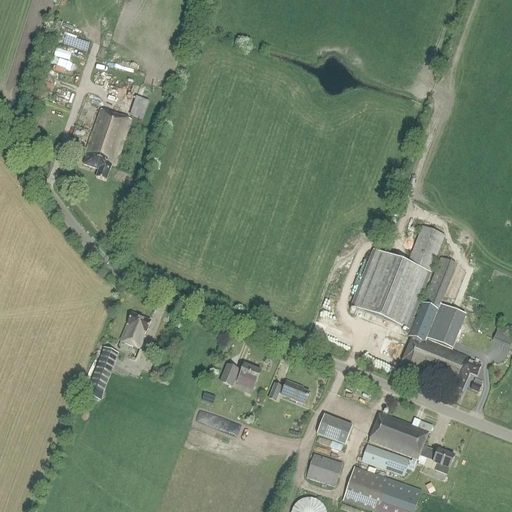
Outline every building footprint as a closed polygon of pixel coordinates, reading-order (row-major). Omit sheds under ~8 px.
[(141,96),(134,115),(146,120),(153,101),(141,96)] [(114,166),(129,120),(100,110),(85,154),(86,155),(83,166),(98,171),(95,178),(106,181),(112,165),(114,166)] [(76,152),(74,158),(81,160),(83,154),(76,152)] [(467,358),(451,351),(425,341),(439,305),(455,265),(441,259),(417,319),(412,317),(436,257),(445,236),(422,227),(407,265),(374,251),(351,307),(407,330),(406,333),(410,335),(409,338),(411,339),(401,364),(421,372),(453,385),(453,387),(462,391),(469,374),(476,377),(481,366),(467,361),(467,358)] [(140,349),(150,322),(131,315),(121,341),(140,349)] [(511,333),(498,328),(493,341),(510,348),(511,341),(511,333)] [(118,354),(104,349),(85,396),(100,402),(118,354)] [(260,372),(244,365),(241,372),(226,366),(220,383),(231,387),(233,382),(252,390),(260,372)] [(274,385),(268,400),(275,403),(279,393),(282,394),(281,396),(304,406),(309,393),(302,390),(302,389),(286,382),(284,389),(281,388),(274,385)] [(479,393),(481,387),(475,384),(473,390),(479,393)] [(201,401),(207,403),(210,396),(204,394),(201,401)] [(346,445),(353,426),(324,415),(317,434),(346,445)] [(455,457),(438,451),(437,453),(423,447),(428,434),(379,415),(369,442),(412,459),(411,461),(367,446),(362,462),(404,477),(407,470),(413,472),(415,466),(418,461),(424,464),(426,459),(434,462),(434,463),(438,465),(435,471),(447,475),(449,469),(450,469),(455,457)] [(341,452),(343,447),(332,443),(330,448),(341,452)] [(315,455),(307,478),(336,488),(344,465),(315,455)] [(355,469),(343,502),(371,511),(414,511),(422,492),(355,469)] [(435,492),(430,484),(425,487),(429,495),(435,492)] [(320,502),(317,499),(315,499),(311,498),(306,498),(303,499),(299,501),(296,504),(294,506),(292,510),(291,511),(326,511),(327,511),(326,508),(324,505),(320,502)]
